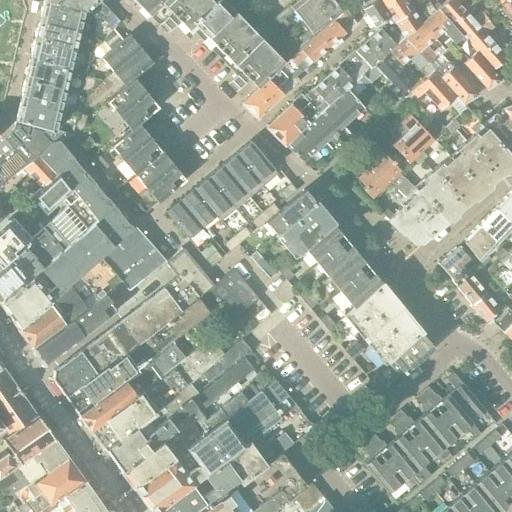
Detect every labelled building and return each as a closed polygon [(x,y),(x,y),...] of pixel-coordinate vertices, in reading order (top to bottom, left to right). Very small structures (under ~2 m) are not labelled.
[(43,0),(43,3),(85,13),(87,11),(90,14),(95,12),(101,19),(102,18),(106,22),(113,15),(98,0),(43,0)] [(150,18),(164,4),(167,0),(140,0),(137,4),(150,18)] [(283,63),(287,59),(294,53),(298,50),(290,42),(287,45),(286,44),(285,46),(285,51),(279,56),(263,40),(268,34),(274,35),(278,31),(264,16),(260,20),(260,26),(255,31),(238,14),(243,8),(249,8),(252,4),(248,0),(243,0),(242,0),(232,10),(222,0),(217,0),(214,3),(210,0),(167,0),(164,4),(172,12),(158,26),(166,34),(175,26),(188,40),(195,33),(236,76),(227,84),(235,93),(248,80),(256,88),(283,63)] [(294,11),(302,20),(327,0),(299,0),(291,7),(289,6),(274,19),(283,29),(289,23),(285,18),(294,11)] [(311,35),(341,12),(331,0),(327,0),(302,20),(309,29),(299,37),(298,37),(294,37),(293,38),(294,38),(290,42),(298,50),(313,37),(311,35)] [(390,17),(385,8),(379,0),(357,0),(356,1),(375,28),(378,31),(379,29),(377,27),(390,17)] [(379,0),(385,8),(395,0),(379,0)] [(393,21),(411,7),(407,1),(409,0),(395,0),(385,8),(390,17),(393,21)] [(447,0),(436,10),(448,23),(464,10),(463,8),(460,4),(463,0),(447,0)] [(504,25),(511,18),(511,0),(504,0),(500,4),(493,10),(504,25)] [(80,30),(85,13),(43,3),(39,20),(80,30)] [(422,23),(436,10),(429,3),(416,15),(411,7),(393,21),(404,37),(405,37),(422,23)] [(448,23),(461,37),(463,39),(487,19),(481,12),(473,19),(470,16),(475,11),(468,4),(463,8),(464,10),(448,23)] [(316,35),(329,48),(355,24),(345,9),(341,12),(311,35),(313,37),(316,35)] [(461,37),(448,23),(436,10),(422,23),(435,38),(443,31),(450,38),(446,43),(449,47),(454,43),(461,37)] [(393,21),(390,17),(377,27),(379,29),(378,31),(366,42),(381,59),(389,51),(404,37),(393,21)] [(487,19),(463,39),(492,71),(505,59),(506,58),(505,57),(511,52),(505,44),(500,48),(487,33),(493,28),(487,19)] [(76,50),(80,30),(39,20),(34,40),(76,50)] [(449,47),(446,43),(442,46),(435,38),(422,23),(405,37),(429,64),(442,53),(449,47)] [(101,57),(113,71),(139,48),(128,35),(101,57)] [(309,66),(329,48),(316,35),(313,37),(298,50),(294,53),(287,59),(300,73),(302,72),(296,66),(303,59),(309,66)] [(435,70),(429,64),(405,37),(404,37),(389,51),(406,70),(414,63),(427,78),(435,70)] [(492,71),(463,39),(461,37),(454,43),(468,59),(463,63),(486,90),(501,81),(492,71)] [(71,69),(76,50),(34,40),(30,59),(71,69)] [(363,77),(381,59),(366,42),(346,59),(363,77)] [(113,71),(125,86),(134,79),(152,64),(139,48),(113,71)] [(381,59),(363,77),(350,88),(356,94),(381,74),(389,84),(387,86),(398,98),(402,95),(401,94),(417,81),(406,70),(389,51),(381,59)] [(66,90),(71,69),(30,59),(25,80),(66,90)] [(287,59),(283,63),(256,88),(241,104),(257,120),(284,95),(300,81),(296,77),(300,73),(287,59)] [(341,96),(347,90),(350,88),(363,77),(346,59),(324,79),(341,96)] [(436,71),(463,105),(478,96),(448,61),(436,71)] [(436,71),(435,70),(427,78),(410,93),(416,99),(423,93),(440,112),(450,103),(460,115),(467,108),(463,105),(436,71)] [(107,101),(120,116),(160,82),(154,75),(147,81),(147,86),(143,90),(134,79),(125,86),(107,101)] [(92,92),(95,79),(86,77),(84,90),(92,92)] [(317,117),(341,96),(324,79),(303,98),(311,106),(309,108),(317,117)] [(61,110),(66,90),(25,80),(20,100),(61,110)] [(160,82),(120,116),(131,129),(132,130),(138,124),(158,108),(149,97),(153,94),(158,94),(165,88),(160,82)] [(347,90),(341,96),(317,117),(344,146),(353,138),(343,127),(364,109),(347,90)] [(284,147),(317,117),(309,108),(311,106),(303,98),(301,95),(291,105),(266,128),(284,147)] [(37,125),(45,128),(56,130),(61,110),(20,100),(15,120),(24,122),(23,129),(34,132),(37,125)] [(511,106),(503,109),(511,123),(511,106)] [(511,132),(511,123),(503,109),(482,125),(498,144),(511,132)] [(422,151),(434,139),(445,129),(435,118),(432,121),(430,118),(423,110),(420,113),(424,117),(420,120),(422,122),(418,125),(409,115),(400,124),(408,132),(392,146),(408,164),(413,159),(418,165),(427,156),(422,151)] [(84,128),(87,116),(78,114),(75,126),(80,131),(84,128)] [(335,155),(344,146),(317,117),(284,147),(296,157),(303,163),(325,144),(335,155)] [(461,126),(455,119),(450,124),(456,130),(457,130),(461,126)] [(123,160),(164,127),(158,120),(151,126),(151,131),(147,135),(138,124),(132,130),(131,129),(111,146),(123,160)] [(456,130),(450,124),(446,128),(452,134),(456,130)] [(511,169),(511,159),(498,144),(482,125),(466,140),(448,155),(480,191),(498,174),(511,169)] [(123,160),(135,175),(162,153),(153,142),(157,139),(162,139),(169,133),(164,127),(123,160)] [(0,186),(14,173),(17,170),(19,171),(38,157),(58,141),(71,136),(72,135),(72,134),(56,130),(45,128),(42,133),(41,132),(31,142),(25,136),(12,147),(15,150),(0,162),(0,186)] [(511,159),(511,132),(498,144),(511,159)] [(96,145),(89,137),(82,142),(89,150),(96,145)] [(110,209),(129,232),(132,229),(74,160),(58,141),(38,157),(56,176),(60,173),(78,196),(97,220),(110,209)] [(237,153),(264,185),(277,174),(250,142),(237,153)] [(371,199),(406,166),(395,155),(390,161),(376,146),(367,155),(374,163),(357,179),(365,187),(362,189),(371,199)] [(146,188),(187,154),(182,148),(175,154),(174,159),(170,162),(162,153),(135,175),(146,188)] [(250,197),(264,185),(237,153),(223,164),(250,197)] [(187,154),(146,188),(159,202),(185,180),(176,170),(180,166),(185,167),(192,161),(187,154)] [(444,221),(480,191),(448,155),(422,178),(423,179),(415,187),(444,221)] [(109,167),(100,156),(94,162),(103,172),(109,167)] [(40,188),(42,189),(56,176),(38,157),(19,171),(17,170),(14,173),(20,180),(26,173),(40,188)] [(250,197),(223,164),(209,176),(236,208),(250,197)] [(0,220),(4,217),(0,212),(0,202),(17,188),(14,185),(20,180),(14,173),(0,186),(0,220)] [(40,188),(24,203),(43,227),(78,196),(60,173),(56,176),(42,189),(40,188)] [(429,235),(444,221),(415,187),(414,188),(400,174),(391,183),(405,197),(399,203),(401,205),(387,219),(402,233),(402,232),(412,242),(420,242),(426,236),(427,237),(429,235)] [(222,220),(236,208),(209,176),(195,188),(217,215),(222,220)] [(286,200),(297,191),(291,184),(280,193),(286,200)] [(217,215),(195,188),(180,200),(203,226),(217,215)] [(278,233),(313,204),(311,201),(312,200),(304,190),(279,211),(270,219),(266,222),(275,233),(278,231),(279,232),(278,233)] [(511,191),(496,208),(511,223),(511,191)] [(203,226),(180,200),(165,212),(188,239),(203,226)] [(263,211),(270,219),(279,211),(276,208),(277,208),(273,202),(263,211)] [(297,255),(305,248),(333,225),(315,204),(314,205),(313,204),(278,233),(297,255)] [(511,229),(511,223),(496,208),(479,225),(498,244),(509,232),(511,229)] [(17,329),(80,274),(129,232),(110,209),(97,220),(63,250),(1,305),(17,329)] [(265,222),(266,222),(270,219),(263,211),(251,221),(258,228),(265,222)] [(0,265),(30,239),(10,215),(0,224),(0,265)] [(317,263),(345,240),(333,225),(305,248),(317,263)] [(487,255),(498,244),(479,225),(463,242),(483,266),(491,258),(487,255)] [(0,265),(0,304),(1,305),(63,250),(43,227),(30,239),(0,265)] [(99,298),(105,296),(121,282),(128,291),(165,262),(135,227),(135,228),(134,227),(132,229),(129,232),(80,274),(99,298)] [(235,235),(241,243),(251,234),(245,227),(235,235)] [(497,284),(511,270),(511,229),(509,232),(511,234),(511,248),(508,252),(503,248),(495,256),(499,260),(500,259),(507,267),(505,269),(503,267),(492,277),(497,284)] [(230,252),(241,243),(235,235),(224,244),(230,252)] [(317,263),(329,277),(357,254),(345,240),(317,263)] [(222,258),(212,245),(201,254),(212,267),(222,258)] [(453,284),(468,272),(461,264),(468,259),(458,247),(438,264),(452,280),(451,281),(453,284)] [(163,289),(120,321),(137,345),(214,286),(182,249),(166,263),(178,277),(163,289)] [(263,259),(256,251),(250,257),(256,264),(263,259)] [(329,277),(339,291),(368,268),(357,254),(329,277)] [(294,276),(285,265),(278,271),(287,281),(294,276)] [(453,284),(471,305),(492,288),(487,283),(481,288),(473,278),(479,273),(474,267),(468,272),(453,284)] [(354,308),(380,283),(368,268),(339,291),(354,308)] [(146,362),(171,342),(208,312),(208,311),(220,302),(221,302),(245,283),(234,269),(214,286),(137,345),(67,400),(77,414),(134,367),(134,366),(143,359),(146,362)] [(511,270),(497,284),(503,290),(511,281),(511,270)] [(17,329),(31,350),(99,298),(80,274),(17,329)] [(245,283),(221,302),(233,318),(257,298),(245,283)] [(302,299),(308,293),(299,283),(293,288),(302,299)] [(347,314),(386,361),(419,332),(420,332),(380,283),(354,308),(347,314)] [(492,288),(471,305),(469,307),(489,326),(492,323),(493,321),(492,317),(501,308),(491,297),(496,293),(492,288)] [(317,304),(308,293),(302,299),(310,309),(317,304)] [(99,298),(31,350),(44,366),(75,343),(117,311),(105,296),(99,298)] [(511,312),(507,308),(493,324),(503,333),(511,341),(511,312)] [(335,326),(326,315),(320,321),(329,331),(335,326)] [(52,379),(67,400),(137,345),(120,321),(54,371),(52,379)] [(419,332),(386,361),(400,376),(430,351),(431,346),(419,332)] [(156,413),(190,384),(200,375),(200,374),(216,361),(224,354),(211,337),(186,357),(184,358),(90,431),(105,450),(156,413)] [(224,354),(216,361),(224,370),(249,348),(241,340),(242,339),(241,338),(224,354)] [(356,339),(344,350),(347,354),(359,344),(356,339)] [(90,431),(184,358),(171,342),(146,362),(135,370),(137,373),(123,381),(79,417),(89,431),(90,431)] [(359,344),(347,354),(352,360),(364,350),(359,344)] [(133,488),(258,393),(251,384),(207,418),(200,411),(205,407),(205,408),(230,387),(235,393),(241,387),(237,382),(253,369),(245,357),(196,397),(192,400),(191,399),(144,437),(146,440),(134,449),(140,458),(121,471),(133,488)] [(223,372),(225,371),(224,370),(216,361),(200,374),(200,375),(208,383),(222,371),(223,372)] [(0,428),(2,428),(7,434),(35,415),(22,396),(15,386),(1,367),(0,367),(0,428)] [(446,396),(479,436),(481,434),(472,423),(485,411),(453,374),(447,379),(455,389),(446,396)] [(386,388),(380,380),(374,385),(380,393),(386,388)] [(105,450),(121,471),(140,458),(134,449),(146,440),(144,437),(191,399),(198,393),(190,384),(156,413),(105,450)] [(475,439),(479,436),(446,396),(437,403),(433,399),(434,395),(428,387),(415,398),(421,405),(426,405),(429,410),(420,418),(443,446),(465,427),(475,439)] [(280,418),(260,391),(258,393),(133,488),(150,511),(159,511),(260,434),(280,418)] [(422,464),(443,446),(420,418),(409,426),(406,422),(406,418),(400,410),(387,421),(393,428),(398,429),(402,433),(391,442),(424,481),(432,475),(422,464)] [(0,455),(0,476),(54,439),(36,414),(35,415),(7,434),(1,438),(12,453),(9,456),(6,451),(0,455)] [(484,439),(490,446),(500,437),(495,430),(484,439)] [(159,511),(193,511),(227,487),(231,491),(260,469),(267,464),(263,459),(273,452),(276,457),(281,454),(294,444),(285,432),(268,445),(260,434),(159,511)] [(420,485),(424,481),(391,442),(382,450),(378,445),(378,441),(372,433),(360,444),(366,451),(370,452),(374,456),(364,465),(387,493),(411,474),(420,485)] [(17,507),(20,511),(37,511),(84,481),(67,458),(54,439),(0,476),(0,484),(3,489),(4,489),(13,502),(18,498),(22,504),(17,507)] [(480,454),(490,446),(484,439),(474,447),(480,454)] [(511,452),(503,460),(511,470),(511,452)] [(457,462),(462,469),(473,460),(467,453),(457,462)] [(260,469),(269,480),(289,465),(281,454),(276,457),(267,464),(260,469)] [(511,499),(511,470),(503,460),(489,472),(511,499)] [(462,469),(457,462),(446,470),(452,477),(462,469)] [(297,476),(289,465),(269,480),(278,491),(297,476)] [(269,480),(260,469),(231,491),(227,487),(193,511),(249,511),(278,491),(269,480)] [(511,500),(511,499),(489,472),(475,483),(499,511),(511,500)] [(286,502),(291,498),(305,486),(297,476),(278,491),(286,502)] [(429,485),(435,492),(445,483),(439,476),(429,485)] [(105,511),(84,481),(37,511),(105,511)] [(298,506),(317,490),(310,482),(305,486),(291,498),(298,506)] [(498,511),(499,511),(475,483),(462,494),(477,511),(498,511)] [(424,501),(435,492),(429,485),(419,494),(424,501)] [(303,511),(310,511),(325,500),(317,490),(298,506),(303,511)] [(249,511),(272,511),(286,502),(278,491),(249,511)] [(477,511),(462,494),(447,506),(452,511),(477,511)] [(403,511),(410,511),(417,506),(412,499),(401,509),(403,511)] [(310,511),(328,511),(332,509),(325,500),(310,511)]
